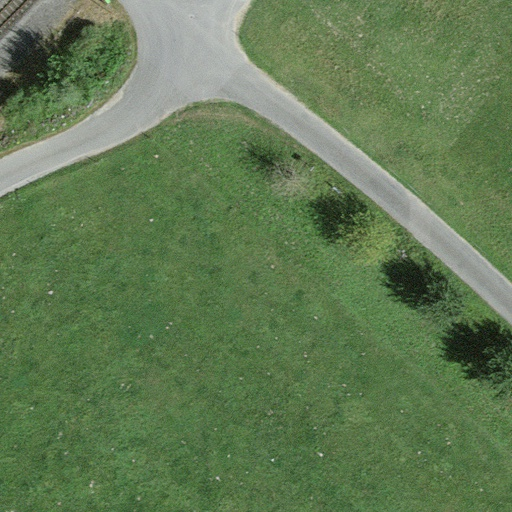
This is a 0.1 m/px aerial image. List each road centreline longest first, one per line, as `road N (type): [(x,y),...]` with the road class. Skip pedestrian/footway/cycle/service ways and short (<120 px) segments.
road 1 (residential): [(197,45),(511,313)]
road 2 (residential): [(0,178),(131,117),(197,45)]
